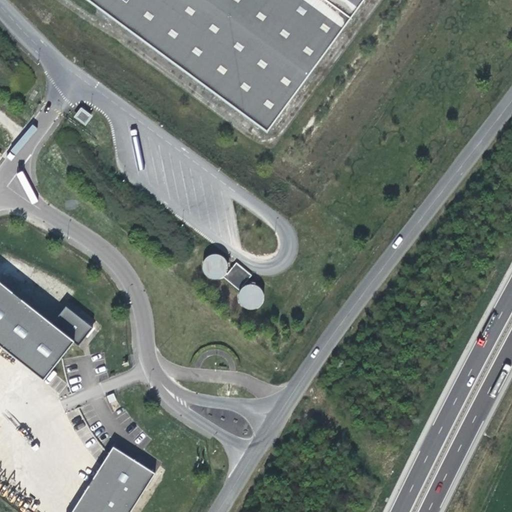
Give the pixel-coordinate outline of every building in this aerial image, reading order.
[(81,0),(267,132),(364,0),(81,0)] [(92,118),(81,110),(73,119),(85,128),(92,118)] [(227,285),(229,282),(229,280),(230,275),(227,270),(224,267),(220,266),(217,266),(213,266),(211,268),(208,271),(206,275),(206,279),(207,283),(210,286),(215,289),(219,289),(224,287),(226,286),(227,285)] [(230,284),(229,282),(227,285),(226,286),(243,298),(246,294),(244,293),(252,281),(239,272),(230,284)] [(58,329),(5,286),(0,291),(0,346),(49,386),(81,347),(85,351),(89,346),(99,334),(72,311),(58,329)] [(250,292),(246,294),(243,298),(242,303),(243,308),(246,312),(250,314),(255,315),(259,313),(264,310),(266,306),(266,300),(264,296),(261,292),(256,291),(250,292)] [(114,451),(100,475),(78,511),(137,511),(140,507),(158,477),(114,451)]
